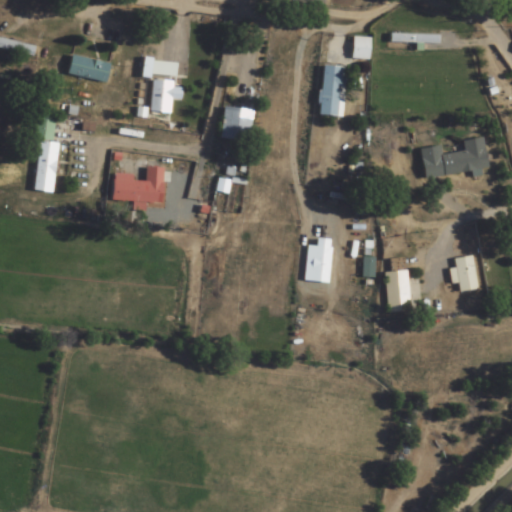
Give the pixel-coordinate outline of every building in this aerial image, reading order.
[(348,61),(366,61),(366,38),(348,38),(348,61)] [(0,50),(30,57),(32,48),(0,40),(0,50)] [(104,84),(108,65),(69,56),(65,75),(104,84)] [(314,116),(338,118),(343,69),(319,66),(314,116)] [(148,113),(169,114),(169,82),(149,82),(148,113)] [(246,143),(249,111),(220,108),(217,140),(246,143)] [(55,144),(50,143),(53,117),(33,114),(30,140),(37,141),(31,192),(49,194),(55,144)] [(479,139),(459,142),(460,153),(435,156),(438,176),(483,169),(479,139)] [(161,169),(144,168),(143,183),(129,182),(129,175),(110,174),(108,202),(159,204),(161,169)] [(327,284),(328,249),(309,249),(308,283),(327,284)] [(455,293),(473,291),(470,258),(451,259),(452,270),(447,271),(448,285),(454,284),(455,293)] [(372,279),(372,259),(361,259),(361,279),(372,279)] [(383,273),(384,313),(404,313),(403,260),(393,261),(394,273),(383,273)] [(404,475),(409,449),(396,446),(390,472),(404,475)]
